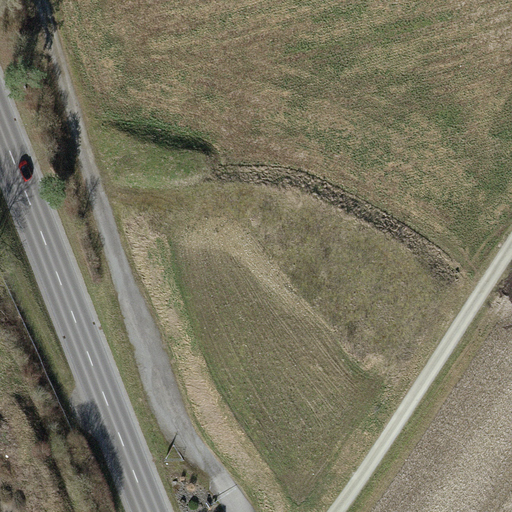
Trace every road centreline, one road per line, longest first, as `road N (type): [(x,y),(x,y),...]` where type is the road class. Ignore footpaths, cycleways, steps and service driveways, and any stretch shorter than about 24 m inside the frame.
road 1 (track): [(239,511),(207,467),(181,447),(42,0)]
road 2 (tertiary): [(0,125),(150,511)]
road 3 (track): [(325,511),(511,235)]
